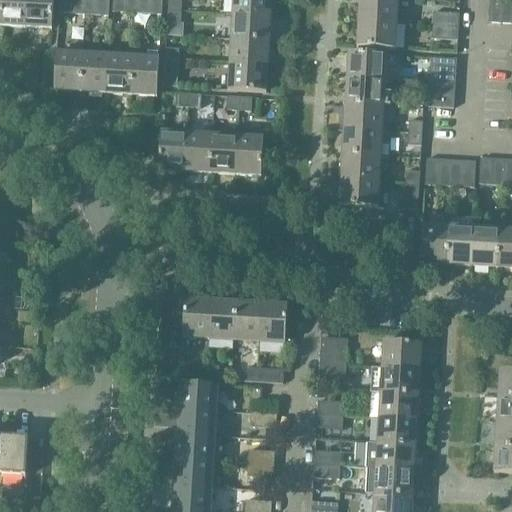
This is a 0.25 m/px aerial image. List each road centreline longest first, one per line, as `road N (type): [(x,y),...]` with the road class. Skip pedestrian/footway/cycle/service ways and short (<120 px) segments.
road 1 (residential): [(110,257),(311,268),(375,298),(511,307)]
road 2 (residential): [(110,257),(89,193),(49,157),(0,131)]
road 3 (residential): [(98,408),(110,257)]
